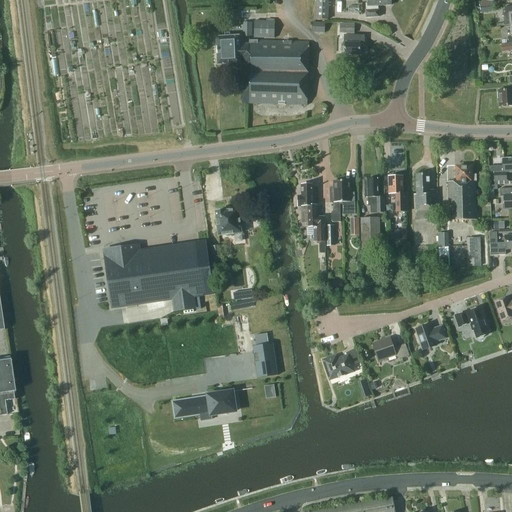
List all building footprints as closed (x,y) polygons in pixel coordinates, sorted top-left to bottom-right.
[(328,0),(316,0),(316,19),(328,19),(328,0)] [(367,0),(367,3),(365,3),(366,10),(365,10),(366,17),(379,17),(379,9),(378,10),(378,6),(391,5),(390,0),(367,0)] [(504,25),(510,25),(511,24),(511,6),(504,7),(505,13),(503,13),(504,25)] [(275,22),(255,21),(254,38),(274,38),(275,22)] [(325,22),(312,22),(312,32),(324,33),(325,22)] [(251,37),(251,23),(243,23),(243,37),(251,37)] [(354,24),(340,24),(340,32),(354,33),(354,24)] [(364,35),(344,35),(344,43),(345,43),(345,54),(360,55),(360,44),(364,44),(364,35)] [(239,43),(239,36),(216,37),(218,65),(240,64),(241,103),(307,105),(309,42),(257,40),(249,40),(249,44),(239,43)] [(502,52),(511,50),(511,43),(501,45),(502,52)] [(511,89),(497,90),(498,98),(499,98),(500,107),(511,106),(511,89)] [(179,101),(167,104),(169,112),(165,113),(168,126),(184,122),(179,101)] [(85,139),(159,131),(157,113),(128,116),(129,121),(118,122),(117,113),(104,114),(105,120),(88,122),(88,126),(84,126),(85,139)] [(511,172),(511,158),(502,158),(503,172),(494,173),(494,181),(506,180),(506,172),(511,172)] [(472,175),(471,165),(457,166),(457,180),(448,181),(450,220),(477,219),(475,175),(472,175)] [(430,190),(429,173),(415,174),(416,182),(413,182),(414,191),(416,191),(416,194),(414,194),(414,210),(415,220),(431,219),(430,210),(438,209),(437,189),(430,190)] [(403,194),(402,176),(389,177),(389,195),(396,195),(396,213),(408,212),(407,194),(403,194)] [(377,179),(375,177),(371,178),(369,180),(367,180),(367,184),(363,184),(364,198),(367,198),(368,207),(370,207),(371,214),(385,213),(384,198),(379,198),(378,179),(377,179)] [(343,203),(342,182),(334,182),(334,189),(330,189),(330,203),(333,203),(333,213),(331,213),(331,221),(333,222),(340,222),(340,203),(343,203)] [(351,194),(350,182),(342,182),(343,203),(343,215),(355,215),(355,203),(355,194),(351,194)] [(313,206),(312,185),(302,185),(302,197),(298,197),(298,206),(302,206),(303,223),(309,223),(309,228),(313,228),(314,243),(319,242),(320,254),(325,253),(325,242),(326,242),(325,216),(317,217),(317,206),(313,206)] [(511,187),(500,189),(500,196),(504,196),(504,209),(511,208),(511,187)] [(240,216),(239,209),(226,210),(215,211),(218,236),(242,233),(241,226),(244,226),(243,216),(240,216)] [(259,219),(257,210),(247,211),(248,220),(259,219)] [(359,236),(358,218),(350,218),(350,236),(359,236)] [(380,250),(380,218),(360,218),(361,251),(380,250)] [(335,246),(334,225),(326,226),(327,246),(335,246)] [(407,245),(406,230),(390,231),(391,246),(407,245)] [(449,247),(448,232),(441,232),(441,247),(449,247)] [(496,232),(489,232),(490,255),(497,255),(505,255),(505,249),(511,248),(511,234),(504,235),(505,243),(497,243),(496,232)] [(481,266),(480,238),(467,239),(468,267),(481,266)] [(119,254),(109,255),(115,295),(110,296),(112,308),(183,297),(185,309),(195,308),(193,296),(213,293),(206,241),(140,251),(138,244),(118,247),(119,254)] [(221,264),(218,246),(211,247),(214,265),(221,264)] [(419,274),(419,264),(409,264),(410,275),(419,274)] [(247,299),(246,291),(233,293),(234,301),(247,299)] [(511,299),(510,300),(509,297),(495,302),(501,321),(511,317),(511,299)] [(481,307),(454,315),(458,327),(469,323),(472,330),(473,330),(476,338),(477,338),(479,339),(483,338),(484,335),(490,334),(481,307)] [(431,329),(429,324),(415,329),(422,350),(437,345),(435,342),(446,338),(442,325),(431,329)] [(267,334),(255,336),(256,346),(268,344),(267,334)] [(393,347),(390,337),(372,343),(380,365),(379,362),(387,359),(387,358),(400,354),(401,358),(409,356),(405,343),(393,347)] [(256,346),(253,347),(257,378),(277,375),(272,344),(268,344),(256,346)] [(360,362),(356,349),(346,352),(347,356),(338,359),(337,355),(323,360),(330,379),(338,376),(338,378),(345,375),(345,374),(353,371),(351,365),(360,362)] [(0,415),(6,415),(4,401),(14,399),(8,361),(8,358),(0,358),(0,415)] [(208,397),(177,402),(179,417),(200,413),(200,410),(210,408),(211,415),(219,414),(220,416),(227,414),(227,413),(235,411),(232,391),(208,395),(208,397)] [(395,511),(392,497),(310,511),(395,511)]
